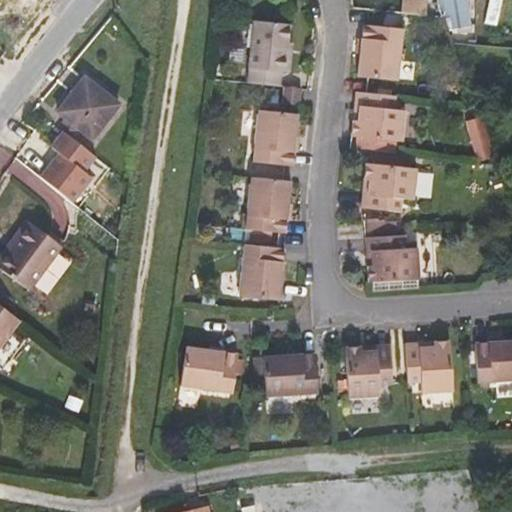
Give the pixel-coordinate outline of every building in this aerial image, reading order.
[(249,68),(247,82),(282,86),(284,72),(290,73),(293,44),(289,44),(292,24),(255,20),(249,68)] [(364,55),(360,54),(358,77),(399,81),(405,28),(366,24),(366,26),(364,26),(362,37),(362,38),(366,39),(364,55)] [(135,54),(115,42),(104,61),(123,73),(135,54)] [(232,65),(218,64),(216,75),(231,76),(232,65)] [(120,104),(85,76),(57,112),(94,139),(120,104)] [(266,89),(264,102),(279,104),(281,90),(266,89)] [(358,120),(353,120),(351,136),(403,142),(406,110),(396,109),(397,95),(361,91),(358,120)] [(296,138),(299,113),(282,112),(259,109),(253,162),(294,166),(295,153),(291,153),(292,138),(296,138)] [(481,117),(467,122),(481,162),(496,156),(481,117)] [(96,156),(64,132),(52,147),(60,153),(41,177),(73,201),(92,177),(84,171),(96,156)] [(390,165),(410,167),(411,159),(391,156),(390,165)] [(418,168),(410,167),(390,165),(366,162),(364,179),(369,180),(367,208),(402,212),(404,199),(415,200),(418,168)] [(292,181),(252,176),(247,229),(287,233),(289,208),(285,207),(287,192),(291,193),(292,181)] [(361,208),(367,208),(369,180),(364,179),(361,208)] [(17,238),(0,261),(0,267),(30,290),(63,247),(27,219),(14,236),(17,238)] [(407,235),(371,236),(372,265),(367,265),(369,283),(420,279),(418,247),(407,248),(407,235)] [(0,255),(0,261),(17,238),(14,236),(0,255)] [(285,248),(245,244),(240,296),(279,300),(282,276),(278,275),(280,260),(284,261),(285,248)] [(0,346),(20,319),(0,304),(0,346)] [(406,348),(408,383),(422,382),(423,394),(454,392),(451,340),(434,341),(435,346),(406,348)] [(478,383),(511,380),(511,340),(503,341),(503,344),(489,345),(489,341),(475,342),(478,383)] [(224,354),(209,352),(210,349),(186,346),(181,387),(233,394),(239,353),(224,351),(224,354)] [(362,346),(346,347),(349,399),(380,397),(380,385),(393,384),(391,349),(362,351),(362,346)] [(264,356),(264,357),(266,388),(266,397),(319,394),(316,352),(302,353),(302,357),(288,358),(287,354),(264,356)] [(266,388),(264,357),(253,357),(255,389),(266,388)]
